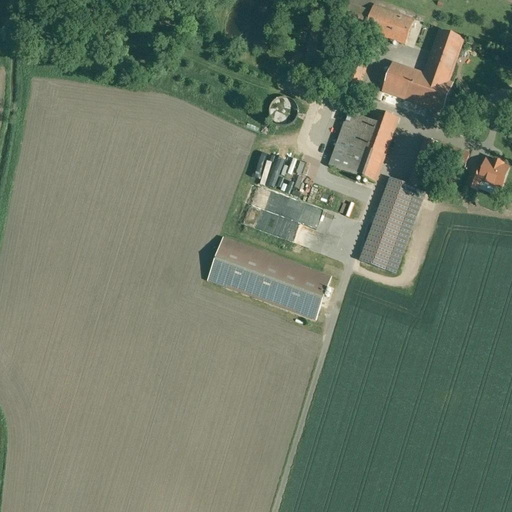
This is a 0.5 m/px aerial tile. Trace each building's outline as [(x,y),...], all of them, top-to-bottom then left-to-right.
[(268,0),(263,2),(268,12),(280,7),(276,0),(268,0)] [(358,8),(337,0),(334,0),(332,7),(330,12),(354,21),(358,8)] [(372,13),(358,8),(354,21),(352,25),(405,45),(415,20),(375,5),(372,13)] [(463,40),(440,32),(425,75),(448,83),(463,40)] [(357,47),(338,101),(353,106),(363,79),(361,78),(362,74),(364,75),(372,52),(357,47)] [(425,75),(393,63),(383,92),(442,114),(453,85),(448,83),(425,75)] [(293,121),(292,99),(271,100),(272,122),(293,121)] [(372,122),(350,113),(330,167),(375,183),(399,119),(376,111),(372,122)] [(426,138),(409,185),(415,188),(423,191),(435,159),(440,143),(426,138)] [(470,154),(440,143),(435,159),(464,170),(470,154)] [(261,150),(252,177),(261,180),(270,153),(261,150)] [(482,182),(503,189),(511,167),(486,157),(481,171),(472,167),(465,187),(478,192),(482,182)] [(297,174),(301,175),(305,164),(300,162),(297,174)] [(291,176),(295,166),(291,164),(287,174),(291,176)] [(275,187),(278,176),(272,174),(269,186),(275,187)] [(308,192),(311,181),(297,178),(295,188),(300,189),(299,190),(308,192)] [(291,193),(294,183),(281,179),(277,189),(291,193)] [(409,185),(392,179),(361,261),(385,270),(415,188),(409,185)] [(321,197),(323,185),(314,183),(312,195),(321,197)] [(268,214),(318,229),(324,210),(279,197),(278,199),(273,198),(268,214)] [(340,216),(346,217),(348,199),(343,199),(340,216)] [(227,240),(212,284),(317,321),(333,278),(227,240)]
